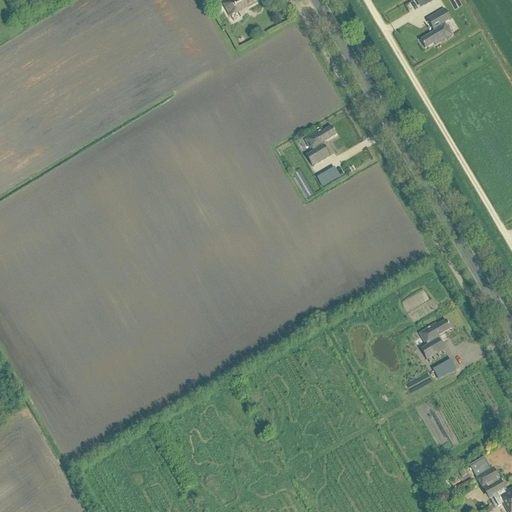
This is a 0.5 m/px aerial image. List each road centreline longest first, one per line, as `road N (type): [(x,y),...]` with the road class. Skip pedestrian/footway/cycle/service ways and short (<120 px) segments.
road 1 (primary): [(511,331),(315,0)]
road 2 (unclassified): [(365,0),(511,247)]
